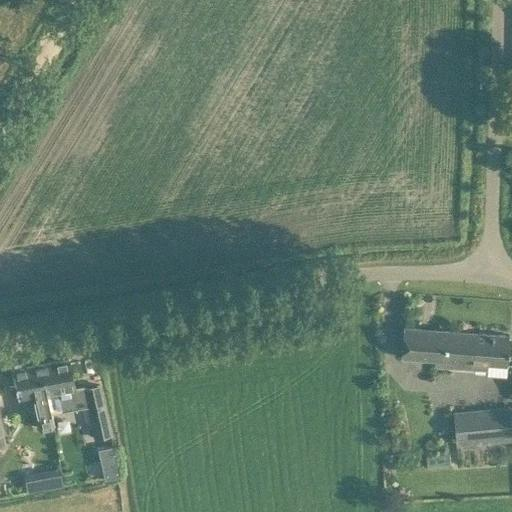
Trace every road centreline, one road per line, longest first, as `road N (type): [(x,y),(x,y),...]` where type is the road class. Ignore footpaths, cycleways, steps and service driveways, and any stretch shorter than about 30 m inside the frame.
road 1 (unclassified): [(0,346),(372,274),(490,275)]
road 2 (unclassified): [(500,0),(490,275)]
